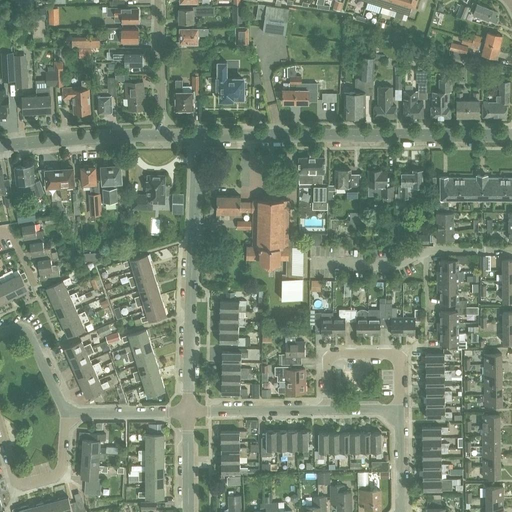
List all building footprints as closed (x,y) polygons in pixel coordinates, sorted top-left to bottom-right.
[(336,0),(335,0),(333,8),(341,10),(343,2),(336,0)] [(383,0),(382,6),(396,11),(399,0),(383,0)] [(399,0),(396,11),(409,15),(412,7),(415,8),(417,0),(399,0)] [(477,3),(473,2),(470,9),(474,11),(473,14),(489,20),(496,23),(499,17),(495,16),(497,12),(493,10),(477,3)] [(285,35),(288,15),(289,8),(258,3),(256,18),(264,19),(263,31),(285,35)] [(465,19),(470,7),(461,3),(456,15),(465,19)] [(233,23),(242,23),(242,5),(232,5),(233,23)] [(107,15),(116,15),(116,21),(139,21),(139,9),(131,10),(131,8),(122,8),(122,7),(107,7),(107,15)] [(179,22),(194,22),(194,15),(203,15),(203,8),(194,8),(194,9),(179,9),(179,22)] [(436,12),(435,12),(433,22),(441,24),(444,14),(436,12)] [(235,45),(249,45),(249,25),(235,26),(235,45)] [(117,28),(107,28),(107,41),(122,40),(122,42),(138,42),(138,28),(117,28)] [(197,28),(181,28),(181,41),(187,41),(187,43),(197,43),(197,35),(208,35),(208,28),(197,28)] [(499,46),(502,35),(488,32),(485,42),(499,46)] [(395,44),(396,40),(393,36),(388,37),(387,42),(390,45),(395,44)] [(72,47),(100,47),(100,37),(72,37),(72,47)] [(480,41),(473,39),(473,40),(463,37),(462,42),(472,45),(478,47),(478,49),(483,50),(482,53),(496,57),(499,46),(485,42),(480,41)] [(466,54),(468,46),(452,41),(450,49),(466,54)] [(422,51),(424,44),(415,42),(413,48),(422,51)] [(373,79),(375,57),(375,51),(361,50),(359,78),(355,78),(355,92),(344,92),(344,116),(365,116),(365,92),(364,92),(364,79),(373,79)] [(142,52),(124,52),(124,51),(114,51),(114,59),(125,59),(125,66),(142,66),(142,52)] [(2,69),(14,69),(13,52),(1,52),(2,69)] [(457,52),(455,57),(466,61),(468,55),(457,52)] [(16,87),(29,87),(27,54),(14,55),(16,87)] [(57,86),(62,85),(64,85),(63,60),(54,61),(54,66),(56,66),(57,86)] [(209,82),(217,82),(217,88),(221,88),(220,99),(222,99),(223,103),(230,103),(231,99),(233,99),(233,97),(243,97),(243,95),(247,94),(247,89),(243,88),(243,78),(227,78),(227,61),(217,61),(217,76),(209,76),(209,82)] [(46,86),(57,86),(56,66),(54,66),(47,67),(48,70),(45,70),(46,86)] [(465,78),(465,72),(465,66),(455,66),(454,78),(465,78)] [(262,86),(257,67),(253,67),(253,72),(254,72),(254,86),(262,86)] [(200,94),(200,78),(200,76),(192,76),(192,91),(183,91),(183,79),(175,79),(176,91),(175,91),(176,109),(177,109),(178,111),(183,111),(184,109),(193,109),(193,101),(195,101),(195,94),(200,94)] [(98,112),(112,111),(112,96),(116,96),(116,77),(108,77),(108,88),(97,88),(98,96),(97,96),(98,112)] [(88,88),(88,79),(81,80),(82,88),(74,89),(74,87),(63,88),(64,98),(72,98),(72,103),(74,103),(75,113),(90,112),(89,88),(88,88)] [(452,92),(452,80),(452,79),(438,79),(438,91),(432,91),(432,106),(431,106),(431,116),(451,117),(451,106),(450,106),(450,92),(452,92)] [(144,94),(143,81),(126,82),(127,98),(129,98),(129,110),(145,109),(144,100),(146,100),(146,94),(144,94)] [(500,82),(500,96),(497,96),(497,101),(483,101),(483,116),(507,116),(507,103),(510,103),(510,82),(500,82)] [(418,99),(427,99),(427,83),(418,83),(418,99)] [(36,88),(36,95),(37,112),(52,111),(50,87),(36,88)] [(392,105),(392,87),(378,87),(378,105),(374,105),(374,116),(396,116),(396,105),(392,105)] [(0,114),(8,114),(8,107),(10,107),(9,94),(7,95),(6,88),(0,88),(0,114)] [(296,102),(296,90),(296,88),(283,88),(283,90),(283,102),(283,103),(296,103),(296,102)] [(308,102),(309,90),(296,90),(296,102),(308,102)] [(408,99),(408,102),(404,102),(404,116),(423,116),(423,104),(423,102),(418,102),(418,91),(403,91),(403,99),(408,99)] [(336,92),(322,92),(322,100),(336,100),(336,92)] [(463,100),(463,98),(463,92),(457,92),(457,100),(457,117),(468,117),(468,100),(463,100)] [(468,100),(468,117),(479,117),(479,98),(479,92),(473,92),(473,100),(468,100)] [(23,113),(37,112),(36,95),(23,96),(23,113)] [(322,183),(322,174),(324,174),(324,157),(299,158),(300,174),(299,174),(299,183),(312,183),(311,202),(313,202),(313,210),(327,210),(328,183),(322,183)] [(108,166),(108,164),(104,164),(103,166),(102,166),(103,189),(104,202),(113,201),(118,201),(117,188),(122,188),(121,165),(108,166)] [(35,181),(33,165),(15,167),(17,185),(32,183),(37,196),(45,193),(40,180),(35,181)] [(95,166),(88,167),(88,165),(83,165),(83,167),(82,167),(83,184),(91,184),(91,193),(100,193),(101,193),(100,183),(97,183),(97,175),(96,175),(95,166)] [(58,205),(58,210),(65,210),(64,206),(66,205),(66,210),(70,210),(70,203),(66,203),(65,202),(68,201),(67,199),(68,199),(67,189),(64,189),(64,186),(74,185),(73,168),(72,168),(71,166),(66,166),(66,168),(56,169),(58,205)] [(58,205),(56,169),(54,169),(52,167),(48,167),(47,169),(46,169),(38,169),(47,194),(52,194),(52,200),(53,200),(53,205),(57,205),(58,205)] [(358,198),(358,186),(361,186),(361,174),(350,173),(350,170),(335,169),(335,187),(347,187),(347,198),(358,198)] [(392,196),(393,185),(392,185),(392,183),(387,183),(387,171),(381,171),(381,170),(367,169),(367,185),(367,194),(368,194),(368,195),(381,195),(381,196),(385,196),(385,201),(393,201),(393,196),(392,196)] [(409,199),(409,191),(414,191),(414,186),(421,186),(421,169),(412,169),(412,172),(401,172),(401,185),(398,185),(398,195),(402,195),(402,199),(409,199)] [(511,177),(486,178),(486,175),(475,175),(475,178),(447,178),(447,177),(440,177),(440,194),(436,194),(436,208),(448,208),(448,199),(511,198),(511,177)] [(164,185),(164,176),(148,176),(148,182),(147,182),(144,181),(144,188),(147,188),(147,189),(148,189),(148,195),(132,195),(132,206),(148,206),(148,203),(164,203),(164,195),(169,195),(169,185),(164,185)] [(89,203),(101,202),(101,193),(100,193),(91,193),(89,194),(89,203)] [(183,214),(184,193),(173,193),(172,213),(183,214)] [(6,208),(15,206),(12,194),(4,196),(6,208)] [(277,200),(277,195),(264,195),(264,200),(253,200),(253,202),(240,202),(240,196),(217,196),(216,213),(240,213),(240,212),(252,212),(252,247),(246,246),(246,258),(259,259),(259,263),(264,263),(264,264),(264,265),(265,266),(265,267),(266,268),(267,268),(268,269),(268,271),(272,271),(272,268),(273,268),(273,267),(274,267),(275,266),(275,265),(275,264),(275,263),(279,263),(279,259),(286,259),(286,279),(281,279),(281,300),(302,300),(302,279),(301,279),(301,275),(302,275),(303,248),(292,247),(292,241),(287,241),(288,213),(289,213),(289,203),(288,203),(288,200),(277,200)] [(19,222),(36,219),(34,208),(18,211),(19,222)] [(350,222),(359,222),(358,212),(350,212),(350,222)] [(437,221),(453,221),(453,212),(436,212),(436,221),(437,221)] [(251,229),(251,221),(237,221),(237,229),(251,229)] [(437,231),(453,230),(453,221),(437,221),(437,231)] [(34,242),(44,240),(43,230),(36,231),(35,223),(22,225),(22,226),(20,227),(21,232),(23,232),(24,238),(33,237),(34,242)] [(437,231),(436,231),(436,240),(453,240),(453,230),(437,231)] [(371,233),(362,233),(362,243),(370,244),(371,233)] [(419,244),(430,244),(429,233),(419,234),(419,244)] [(322,245),(322,234),(312,234),(312,245),(322,245)] [(42,259),(52,258),(52,257),(58,256),(57,251),(51,252),(50,247),(44,248),(43,241),(44,241),(44,240),(34,242),(30,243),(32,256),(41,254),(42,259)] [(96,252),(84,253),(84,261),(97,260),(96,252)] [(133,270),(151,265),(148,254),(123,262),(125,267),(131,264),(133,270)] [(439,260),(439,271),(457,271),(457,263),(467,263),(467,255),(456,255),(456,260),(439,260)] [(52,258),(42,259),(38,260),(40,272),(48,271),(49,277),(51,277),(51,280),(60,276),(60,275),(58,264),(52,265),(51,259),(52,258)] [(502,270),(511,269),(511,258),(502,259),(502,270)] [(74,261),(69,263),(71,270),(77,267),(74,261)] [(81,267),(84,273),(90,271),(88,264),(86,265),(81,267)] [(154,274),(151,265),(133,270),(135,275),(128,277),(130,282),(154,274)] [(78,276),(84,273),(81,267),(78,268),(75,269),(78,276)] [(502,280),(511,280),(511,269),(502,270),(502,280)] [(7,272),(18,295),(28,290),(23,280),(27,277),(25,271),(15,276),(12,270),(7,272)] [(437,281),(457,281),(457,271),(439,271),(437,271),(437,281)] [(467,281),(479,281),(478,271),(472,271),(472,276),(467,276),(467,281)] [(9,299),(18,295),(7,272),(3,274),(6,280),(1,283),(9,299)] [(157,284),(154,274),(130,282),(131,286),(138,284),(139,290),(157,284)] [(67,290),(65,285),(72,282),(69,277),(46,288),(50,297),(67,290)] [(311,280),(311,291),(321,291),(321,280),(311,280)] [(502,291),(511,290),(511,280),(502,280),(502,291)] [(437,293),(439,293),(439,292),(457,292),(457,281),(437,281),(437,293)] [(0,303),(9,299),(1,283),(0,283),(0,303)] [(141,295),(134,297),(136,302),(160,294),(157,284),(139,290),(141,295)] [(54,307),(78,297),(76,292),(69,295),(67,290),(50,297),(54,307)] [(502,301),(511,301),(511,290),(502,291),(502,301)] [(456,307),(466,307),(467,300),(457,300),(457,292),(439,292),(439,293),(439,303),(456,303),(456,307)] [(144,304),(145,310),(163,304),(160,294),(136,302),(137,307),(144,304)] [(59,317),(76,309),(74,304),(80,302),(78,297),(54,307),(59,317)] [(385,303),(386,303),(386,298),(380,298),(380,301),(380,303),(380,309),(368,309),(368,311),(368,335),(379,335),(379,327),(385,327),(385,303)] [(403,335),(403,317),(397,317),(397,307),(392,307),(392,303),(392,299),(387,299),(387,303),(386,303),(385,303),(385,327),(391,327),(391,335),(403,335)] [(246,305),(246,300),(239,300),(238,301),(220,300),(220,310),(238,311),(238,305),(246,305)] [(141,317),(142,322),(167,315),(163,304),(145,310),(147,315),(141,317)] [(351,321),(350,309),(350,306),(348,306),(348,309),(345,309),(339,309),(339,317),(333,317),(332,317),(332,335),(344,335),(344,321),(351,321)] [(439,322),(457,322),(457,314),(466,314),(466,307),(456,307),(456,312),(439,312),(439,322)] [(86,316),(84,311),(78,314),(76,309),(59,317),(63,326),(86,316)] [(332,317),(333,317),(333,312),(315,312),(315,309),(310,309),(310,324),(315,324),(316,333),(321,333),(321,335),(332,335),(332,317)] [(368,311),(366,309),(364,309),(362,309),(360,309),(358,310),(357,311),(357,309),(350,309),(351,321),(356,321),(356,335),(368,335),(368,311)] [(403,317),(403,335),(414,335),(414,321),(421,321),(421,309),(415,309),(415,317),(403,317)] [(244,311),(238,311),(220,310),(220,321),(246,321),(246,317),(246,311),(244,311)] [(502,322),(511,321),(511,311),(502,312),(502,322)] [(86,316),(63,326),(67,336),(84,329),(82,323),(88,320),(86,316)] [(246,326),(246,321),(220,321),(219,332),(238,332),(238,326),(246,326)] [(503,332),(511,331),(511,321),(502,322),(503,332)] [(457,322),(439,322),(437,322),(437,333),(440,333),(457,333),(457,322)] [(100,337),(110,333),(112,332),(108,324),(97,329),(100,337)] [(132,345),(150,339),(147,329),(122,337),(124,342),(130,340),(132,345)] [(503,343),(511,342),(511,331),(503,332),(503,343)] [(107,343),(121,339),(118,332),(105,336),(107,343)] [(245,332),(238,332),(219,332),(219,342),(238,342),(238,345),(245,345),(245,332)] [(457,333),(440,333),(441,338),(439,338),(440,344),(447,344),(447,348),(461,348),(461,347),(467,347),(467,340),(457,340),(457,333)] [(295,342),(295,336),(285,336),(285,342),(285,353),(282,354),(282,364),(302,364),(301,356),(305,356),(305,342),(295,342)] [(150,339),(132,345),(132,346),(126,349),(127,352),(128,357),(153,349),(150,339)] [(69,358),(92,348),(90,343),(84,346),(82,340),(65,348),(69,358)] [(74,367),(91,360),(88,355),(94,352),(92,348),(69,358),(74,367)] [(222,362),(241,362),(241,357),(248,357),(248,352),(238,352),(237,348),(233,348),(233,351),(222,351),(222,362)] [(138,365),(156,359),(153,349),(128,357),(130,362),(136,360),(138,365)] [(444,365),(444,359),(451,359),(451,354),(424,355),(425,365),(444,365)] [(484,364),(501,364),(501,354),(484,354),(484,364)] [(134,377),(159,369),(156,359),(138,365),(140,370),(133,372),(134,377)] [(78,377),(101,366),(105,365),(102,360),(99,362),(93,365),(91,360),(74,367),(78,377)] [(241,368),(241,362),(222,362),(222,373),(252,373),(252,368),(241,368)] [(484,374),(502,374),(501,364),(484,364),(484,374)] [(425,376),(451,375),(451,370),(444,370),(444,365),(425,365),(425,376)] [(82,386),(99,379),(97,374),(103,371),(101,366),(78,377),(82,386)] [(286,381),(305,381),(304,369),(291,369),(291,366),(275,366),(275,375),(277,375),(277,381),(286,381)] [(144,385),(162,379),(159,369),(134,377),(136,382),(142,380),(144,385)] [(127,376),(124,370),(119,372),(119,371),(118,372),(120,378),(127,376)] [(252,378),(252,373),(222,373),(222,383),(241,383),(241,377),(252,378)] [(484,385),(502,384),(502,374),(484,374),(484,385)] [(425,386),(444,386),(444,380),(451,380),(451,375),(425,376),(425,386)] [(99,379),(82,386),(86,396),(88,395),(91,400),(95,398),(93,393),(109,386),(114,384),(112,379),(107,381),(102,384),(99,379)] [(162,379),(144,385),(146,390),(139,392),(141,397),(147,395),(165,390),(162,379)] [(305,381),(286,381),(286,387),(278,387),(278,394),(305,393),(305,381)] [(241,389),(241,383),(222,383),(222,393),(242,393),(242,398),(248,398),(248,389),(241,389)] [(484,395),(502,394),(502,384),(484,385),(484,395)] [(425,396),(451,396),(451,390),(444,390),(444,386),(425,386),(425,396)] [(120,403),(127,403),(125,397),(123,392),(119,393),(120,398),(119,399),(120,403)] [(484,405),(502,405),(502,394),(484,395),(484,405)] [(425,407),(444,406),(444,401),(451,401),(451,396),(425,396),(425,407)] [(444,406),(425,407),(426,417),(451,417),(451,412),(444,412),(444,406)] [(482,425),(500,425),(499,415),(482,415),(482,425)] [(251,420),(251,428),(260,428),(260,420),(251,420)] [(472,421),(472,429),(481,429),(481,421),(472,421)] [(482,436),(500,435),(500,425),(482,425),(482,436)] [(441,438),(441,433),(447,433),(447,427),(422,427),(422,438),(441,438)] [(271,449),(277,449),(277,430),(266,430),(266,450),(261,451),(262,456),(271,456),(271,449)] [(282,456),(287,456),(287,430),(277,430),(277,449),(282,449),(282,456)] [(292,449),(298,449),(297,430),(287,430),(287,456),(292,456),(292,449)] [(308,456),(308,448),(308,430),(297,430),(298,449),(303,449),(303,456),(308,456)] [(239,442),(239,436),(246,436),(246,431),(221,431),(221,442),(239,442)] [(344,451),(350,451),(350,432),(339,433),(340,458),(344,458),(344,451)] [(356,458),(361,458),(360,432),(350,432),(350,451),(356,451),(356,458)] [(365,451),(371,451),(371,432),(360,432),(361,458),(366,458),(365,451)] [(382,458),(382,451),(381,432),(371,432),(371,451),(376,451),(376,458),(382,458)] [(101,452),(106,453),(107,447),(101,447),(101,439),(107,439),(107,434),(91,433),(91,438),(84,438),(83,451),(101,452)] [(147,444),(165,444),(165,433),(140,433),(140,439),(147,439),(147,444)] [(323,452),(329,451),(329,433),(318,433),(319,459),(323,458),(323,452)] [(335,458),(340,458),(339,433),(329,433),(329,451),(335,451),(335,458)] [(483,446),(500,446),(500,435),(482,436),(483,446)] [(422,448),(448,448),(448,443),(441,443),(441,438),(422,438),(422,448)] [(221,452),(246,452),(246,447),(239,447),(239,442),(221,442),(221,452)] [(165,455),(165,444),(147,444),(147,450),(140,450),(140,455),(165,455)] [(483,456),(500,456),(500,446),(483,446),(483,456)] [(422,459),(441,459),(441,453),(448,453),(448,448),(422,448),(422,459)] [(106,458),(106,453),(101,452),(83,451),(82,464),(100,465),(100,458),(106,458)] [(221,463),(240,463),(240,457),(246,457),(246,452),(221,452),(221,463)] [(165,465),(165,455),(140,455),(140,460),(147,460),(147,465),(165,465)] [(483,466),(500,466),(500,456),(483,456),(483,466)] [(449,469),(453,469),(453,464),(441,464),(441,459),(422,459),(422,469),(449,469)] [(372,471),(389,471),(389,461),(372,461),(372,471)] [(240,463),(221,463),(221,466),(218,466),(218,472),(221,472),(221,473),(247,473),(247,467),(240,467),(240,463)] [(108,466),(100,465),(82,464),(82,477),(86,477),(86,486),(101,486),(102,478),(99,478),(100,470),(102,470),(102,471),(108,472),(108,466)] [(165,476),(165,465),(147,465),(147,471),(140,471),(140,476),(165,476)] [(483,477),(500,477),(500,466),(483,466),(483,477)] [(449,469),(422,469),(422,480),(442,479),(442,473),(449,473),(449,469)] [(370,490),(370,484),(368,484),(368,471),(358,471),(358,490),(359,490),(359,502),(366,502),(366,511),(380,510),(380,489),(370,490)] [(318,484),(330,483),(330,472),(318,472),(318,484)] [(165,486),(165,476),(140,476),(140,480),(147,480),(147,486),(165,486)] [(442,479),(422,480),(422,490),(442,490),(452,490),(452,479),(442,479)] [(344,491),(344,485),(330,485),(330,498),(337,497),(337,511),(351,511),(351,491),(344,491)] [(101,494),(101,486),(86,486),(85,493),(101,494)] [(165,497),(165,486),(147,486),(147,491),(140,491),(140,497),(141,497),(141,501),(155,502),(155,497),(165,497)] [(486,497),(503,497),(503,486),(486,487),(486,497)] [(441,508),(440,499),(442,499),(441,494),(429,495),(429,508),(441,508)] [(241,511),(241,495),(228,495),(228,511),(241,511)] [(69,496),(56,499),(59,511),(85,511),(83,499),(77,501),(70,503),(69,496)] [(306,511),(320,511),(326,510),(326,496),(313,496),(314,505),(306,506),(306,511)] [(486,507),(503,507),(503,497),(486,497),(486,507)] [(272,511),(272,503),(271,498),(268,498),(268,503),(260,503),(261,511),(254,511),(253,511),(272,511)] [(59,511),(56,499),(51,501),(51,499),(45,501),(45,502),(43,503),(45,511),(59,511)] [(272,503),(272,511),(291,511),(292,510),(279,511),(279,502),(272,503)] [(45,511),(43,503),(31,506),(32,511),(45,511)]
